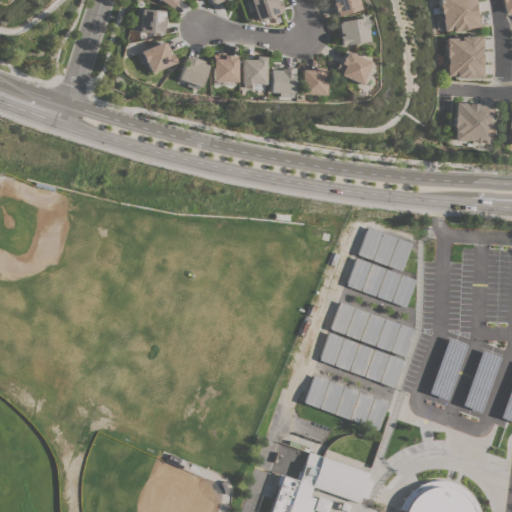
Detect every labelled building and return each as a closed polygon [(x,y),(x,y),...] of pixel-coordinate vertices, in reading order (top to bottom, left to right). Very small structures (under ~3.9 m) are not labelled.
[(158,0),(180,0),(180,1),(178,0),(175,0),(176,1),(171,9),(158,0)] [(256,21),(249,0),(275,0),(275,1),(279,0),(282,9),(280,10),(281,12),(256,21)] [(353,0),(357,9),(335,17),(333,12),(332,12),(330,5),(328,6),(325,0),(353,0)] [(478,0),(483,26),(469,28),(469,29),(453,32),(453,30),(445,31),(443,20),(444,20),(443,14),(442,14),(439,0),(478,0)] [(511,0),(503,0),(505,13),(511,12),(511,0)] [(138,32),(140,9),(163,11),(163,15),(165,16),(165,22),(163,22),(163,29),(162,29),(161,34),(138,32)] [(362,17),(362,20),(366,19),(367,27),(363,27),(364,30),(363,30),(365,41),(337,46),(335,34),(337,33),(335,23),(337,23),(337,22),(362,17)] [(485,54),(486,54),(486,64),(485,64),(486,76),(472,76),(472,78),(461,79),(461,77),(455,77),(455,76),(447,76),(447,64),(448,64),(448,58),(447,58),(446,38),(455,38),(455,35),(470,35),(470,36),(485,35),(485,54)] [(149,73),(144,63),(143,61),(139,62),(137,56),(140,54),(139,52),(161,42),(162,44),(164,43),(168,52),(166,52),(167,55),(171,54),(174,63),(149,73)] [(336,75),(337,73),(332,70),(336,62),(337,63),(340,57),(341,57),(343,52),(367,62),(361,76),(364,77),(361,84),(358,83),(357,85),(336,75)] [(211,55),(214,55),(214,53),(224,53),(224,55),(230,56),(235,57),(234,82),(219,81),(219,85),(211,85),(211,81),(210,81),(211,55)] [(184,56),(187,58),(188,56),(195,59),(194,60),(196,61),(197,59),(206,62),(197,87),(195,87),(194,90),(183,86),(185,83),(176,79),(184,56)] [(239,59),(254,60),(254,56),(264,57),(262,84),(261,84),(261,90),(258,89),(257,90),(256,90),(255,91),(252,90),(251,89),(250,89),(248,89),(240,88),(240,84),(238,84),(239,59)] [(268,66),(271,66),(271,65),(280,65),(280,69),(283,69),(283,68),(292,68),(291,75),(290,75),(290,98),(276,97),(276,93),(267,93),(268,66)] [(298,94),(299,70),(311,70),(311,68),(323,68),(323,73),(322,73),(322,95),(298,94)] [(471,142),(472,141),(465,141),(454,141),(454,133),(453,132),(454,127),(452,127),(453,116),(454,116),(455,103),(495,105),(495,112),(494,112),(494,120),(495,120),(494,135),(491,135),(491,143),(471,142)] [(368,227),(381,232),(371,260),(357,255),(368,227)] [(383,233),(396,238),(386,266),(372,261),(383,233)] [(398,238),(411,243),(401,271),(387,266),(398,238)] [(356,258),(370,263),(360,291),(346,286),(356,258)] [(371,264),(385,269),(375,296),(361,291),(371,264)] [(386,269),(400,274),(390,302),(377,297),(386,269)] [(401,275),(415,280),(405,307),(392,302),(401,275)] [(340,302),(354,307),(344,334),(330,329),(340,302)] [(355,307),(369,313),(359,340),(345,335),(355,307)] [(370,313),(384,318),(374,346),(360,341),(370,313)] [(385,319),(399,324),(389,352),(375,346),(385,319)] [(400,324),(414,329),(403,357),(390,352),(400,324)] [(329,333),(342,338),(333,365),(319,360),(329,333)] [(447,338),(466,345),(446,400),(427,393),(447,338)] [(344,339),(357,343),(348,371),(334,366),(344,339)] [(362,377),(349,372),(359,344),(373,349),(362,377)] [(374,350),(388,355),(378,382),(364,377),(374,350)] [(480,351),(500,358),(480,412),(461,405),(480,351)] [(389,355),(402,360),(392,388),(379,383),(389,355)] [(313,376),(326,380),(316,408),(303,403),(313,376)] [(328,381),(341,386),(331,414),(318,409),(328,381)] [(511,381),(511,421),(499,417),(511,381)] [(343,387),(356,392),(346,419),(333,414),(343,387)] [(358,392),(371,397),(361,425),(348,420),(358,392)] [(373,398),(386,403),(376,431),(362,426),(373,398)] [(268,511),(278,485),(276,484),(279,475),(295,480),(298,471),(301,472),(308,452),(368,473),(365,479),(371,481),(365,499),(360,497),(357,504),(312,487),(308,496),(316,499),(317,497),(330,501),(326,511),(268,511)] [(404,511),(405,510),(399,509),(400,506),(403,500),(410,491),(420,484),(435,480),(446,481),(451,483),(458,486),(466,491),(471,497),(475,504),(478,511),(404,511)]
